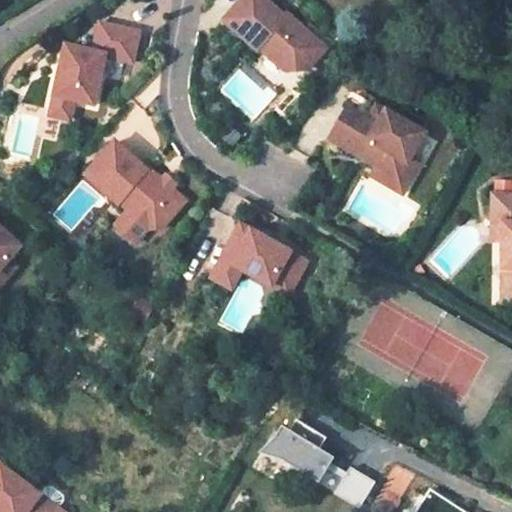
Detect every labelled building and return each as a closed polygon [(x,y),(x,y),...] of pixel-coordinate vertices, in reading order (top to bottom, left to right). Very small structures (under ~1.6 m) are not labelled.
[(285,15),(270,0),(239,0),(225,15),(256,45),(258,42),(284,68),(305,67),(324,48),(288,12),(285,15)] [(71,100),(91,105),(102,56),(129,63),(136,32),(97,23),(91,52),(63,45),(52,95),(71,100)] [(71,100),(52,95),(47,115),(66,120),(71,100)] [(379,126),(348,109),(330,140),(377,167),(399,180),(412,158),(425,134),(387,113),(379,126)] [(147,170),(115,142),(86,176),(119,204),(120,202),(129,210),(149,228),(151,229),(162,228),(186,201),(172,189),(159,177),(149,168),(147,170)] [(399,180),(377,167),(371,176),(403,194),(421,163),(412,158),(399,180)] [(163,173),(159,177),(172,189),(176,185),(163,173)] [(500,224),(497,294),(511,295),(511,200),(491,199),(490,224),(500,224)] [(149,228),(129,210),(119,222),(124,232),(136,243),(149,228)] [(238,235),(247,239),(251,231),(243,227),(238,235)] [(0,270),(9,260),(21,247),(0,228),(0,270)] [(222,259),(212,279),(232,290),(242,271),(261,281),(266,270),(294,285),(307,261),(251,231),(247,239),(238,235),(224,260),(222,259)] [(0,270),(0,285),(17,267),(9,260),(0,270)] [(266,270),(261,281),(289,296),(294,285),(266,270)] [(140,301),(131,316),(144,323),(153,308),(140,301)] [(329,445),(311,434),(314,428),(289,412),(263,452),(282,465),(292,449),(317,464),(329,445)] [(351,465),(334,492),(359,508),(376,481),(351,465)] [(0,466),(0,476),(4,480),(9,473),(0,466)] [(0,476),(0,511),(49,511),(35,501),(40,495),(9,473),(4,480),(0,476)] [(52,511),(55,507),(40,495),(35,501),(49,511),(52,511)] [(485,511),(420,497),(416,511),(485,511)]
